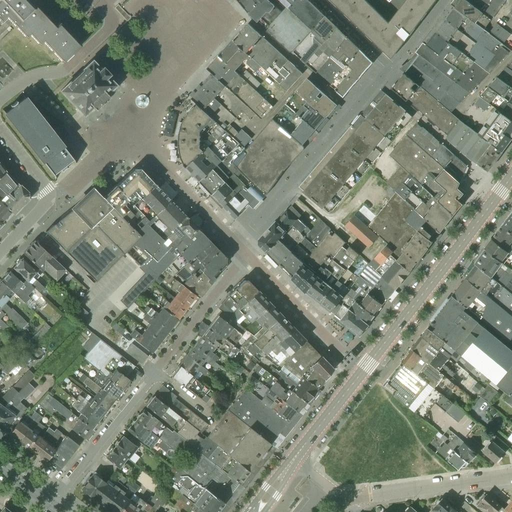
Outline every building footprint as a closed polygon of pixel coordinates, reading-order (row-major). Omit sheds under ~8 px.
[(43,42),(62,63),(81,45),(60,23),(58,25),(36,1),(36,0),(0,0),(0,34),(0,35),(12,23),(26,38),(30,35),(39,45),(43,42)] [(237,0),(248,13),(249,14),(261,4),(260,2),(261,1),(259,0),(237,0)] [(268,0),(265,0),(261,4),(249,14),(258,22),(267,12),(270,12),(276,6),(268,0)] [(268,0),(276,6),(270,12),(267,12),(258,22),(270,32),(293,52),(312,31),(289,8),(280,0),(268,0)] [(280,0),(289,8),(296,0),(280,0)] [(312,31),(325,16),(308,0),(296,0),(289,8),(312,31)] [(413,0),(392,29),(361,0),(327,0),(394,63),(442,0),(413,0)] [(484,30),(491,21),(465,0),(460,0),(455,8),(472,21),(484,30)] [(465,0),(491,21),(491,20),(498,12),(480,0),(465,0)] [(480,0),(498,12),(503,5),(496,0),(480,0)] [(489,73),(500,62),(511,51),(484,30),(472,21),(455,8),(453,10),(449,8),(435,28),(438,30),(436,32),(453,45),(467,56),(489,73)] [(306,64),(337,28),(325,16),(312,31),(293,52),(306,64)] [(260,67),(286,92),(303,74),(248,24),(233,40),(233,41),(232,42),(260,67)] [(496,24),(490,32),(504,43),(511,35),(496,24)] [(316,73),(347,37),(337,28),(306,64),(316,73)] [(456,84),(469,94),(489,73),(467,56),(453,45),(436,32),(426,45),(448,62),(452,65),(462,73),(457,79),(459,81),(456,84)] [(360,49),(353,43),(347,37),(316,73),(330,85),(344,68),(360,49)] [(235,71),(246,59),(247,61),(246,62),(246,64),(255,73),(260,67),(232,42),(218,57),(235,71)] [(457,79),(462,73),(452,65),(448,62),(426,45),(423,43),(416,52),(419,54),(456,84),(459,81),(457,79)] [(358,80),(373,62),(365,55),(360,49),(344,68),(358,80)] [(405,73),(423,89),(441,105),(449,112),(450,113),(469,94),(456,84),(419,54),(419,55),(415,53),(402,71),(405,73)] [(255,90),(240,76),(235,71),(218,57),(207,69),(213,75),(256,115),(261,120),(273,107),(255,90)] [(100,70),(91,61),(61,90),(84,116),(91,110),(94,112),(111,96),(108,93),(115,86),(107,77),(109,75),(102,68),(100,70)] [(511,70),(507,67),(497,77),(511,88),(511,70)] [(330,85),(335,90),(343,97),(358,80),(344,68),(330,85)] [(240,76),(255,90),(260,84),(246,71),(240,76)] [(406,101),(407,100),(413,94),(414,92),(418,95),(423,89),(405,73),(392,89),(406,101)] [(202,87),(236,118),(242,112),(251,120),(256,115),(213,75),(202,87)] [(511,88),(497,77),(488,87),(511,104),(511,88)] [(307,101),(326,117),(336,105),(309,80),(302,85),(296,92),(307,101)] [(234,138),(238,133),(230,125),(236,118),(202,87),(191,99),(198,105),(204,110),(216,122),(220,125),(225,131),(229,134),(233,137),(234,138)] [(511,104),(488,87),(479,97),(490,104),(496,109),(511,120),(511,104)] [(414,92),(413,94),(407,100),(408,101),(411,104),(413,104),(419,109),(419,111),(423,114),(423,115),(424,115),(428,118),(429,118),(441,105),(423,89),(418,95),(414,92)] [(412,117),(381,90),(360,114),(392,141),(412,117)] [(297,115),(315,130),(326,117),(307,101),(296,92),(286,104),(297,115)] [(22,94),(24,98),(22,100),(17,104),(16,103),(17,101),(16,101),(15,103),(14,104),(12,105),(10,105),(10,106),(12,106),(13,106),(13,107),(6,113),(3,109),(2,110),(5,113),(5,114),(52,173),(57,179),(54,175),(62,169),(63,170),(61,172),(62,173),(63,172),(64,170),(65,169),(66,169),(69,168),(68,167),(66,167),(65,166),(73,160),(76,164),(77,164),(57,139),(60,136),(60,135),(60,134),(60,132),(59,132),(57,131),(56,131),(53,133),(22,94)] [(305,143),(309,144),(318,133),(315,130),(297,115),(286,104),(273,118),(293,136),(303,145),(305,143)] [(216,122),(204,110),(198,105),(189,115),(203,128),(209,134),(210,136),(220,125),(216,122)] [(446,135),(458,120),(458,119),(450,113),(449,112),(441,105),(429,118),(436,124),(436,125),(439,128),(439,130),(441,130),(444,133),(446,135)] [(511,138),(511,121),(496,109),(495,111),(491,116),(491,117),(487,122),(485,125),(482,128),(478,134),(478,135),(479,136),(490,144),(501,153),(511,138)] [(360,114),(351,125),(340,139),(371,165),(392,141),(360,114)] [(187,168),(204,150),(208,146),(215,140),(210,136),(209,134),(203,128),(189,115),(186,118),(183,124),(180,134),(180,135),(180,145),(180,147),(181,156),(182,158),(186,168),(187,168)] [(239,169),(242,172),(251,181),(261,192),(266,196),(267,194),(284,170),(285,171),(303,150),(304,149),(304,147),(303,145),(293,136),(273,118),(246,150),(232,162),(239,169)] [(454,145),(468,128),(458,120),(446,135),(447,135),(446,137),(447,137),(446,139),(454,145)] [(406,135),(431,157),(442,144),(441,144),(440,145),(436,141),(437,140),(435,138),(434,139),(427,133),(428,132),(425,130),(424,131),(417,124),(418,123),(417,122),(406,135)] [(210,136),(215,140),(225,131),(220,125),(210,136)] [(465,155),(479,136),(478,135),(468,128),(454,145),(456,146),(456,145),(457,146),(456,148),(465,155)] [(238,143),(246,134),(242,130),(238,133),(234,138),(238,143)] [(229,134),(224,138),(228,142),(233,137),(229,134)] [(251,139),(246,134),(238,143),(239,144),(244,148),(251,139)] [(431,157),(406,135),(388,155),(401,167),(410,175),(413,178),(453,216),(463,204),(459,201),(459,199),(462,196),(464,194),(462,192),(461,191),(459,189),(458,185),(459,184),(460,184),(460,183),(444,168),(431,157)] [(490,144),(479,136),(465,155),(466,155),(467,155),(466,157),(476,164),(490,144)] [(199,181),(214,168),(239,144),(238,143),(234,138),(233,137),(228,142),(224,146),(218,151),(193,175),(199,181)] [(351,190),(369,168),(371,165),(340,139),(319,163),(351,190)] [(219,141),(217,143),(215,140),(208,146),(204,150),(187,168),(193,175),(218,151),(224,146),(219,141)] [(239,144),(214,168),(199,181),(212,195),(234,174),(239,169),(232,162),(246,150),(244,148),(239,144)] [(431,157),(444,168),(455,156),(445,147),(442,144),(431,157)] [(501,153),(490,144),(476,164),(477,163),(488,171),(501,153)] [(455,156),(444,168),(460,183),(467,167),(455,156)] [(299,187),(329,213),(332,211),(351,190),(319,163),(299,187)] [(406,180),(410,175),(401,167),(397,171),(406,180)] [(155,184),(141,169),(134,168),(134,169),(116,186),(131,202),(138,196),(141,198),(155,184)] [(246,186),(237,177),(242,172),(239,169),(234,174),(212,195),(224,207),(235,196),(239,193),(246,186)] [(394,175),(403,184),(406,180),(397,171),(394,175)] [(0,201),(11,212),(14,215),(29,199),(29,194),(21,186),(14,180),(6,172),(4,174),(0,176),(0,201)] [(403,184),(394,175),(390,180),(399,188),(403,184)] [(453,216),(413,178),(406,187),(412,192),(448,223),(453,216)] [(390,180),(387,184),(386,184),(396,193),(399,188),(390,180)] [(249,204),(254,208),(264,198),(266,196),(261,192),(251,181),(246,186),(239,193),(249,204)] [(141,198),(134,205),(142,213),(145,216),(149,220),(170,200),(155,184),(141,198)] [(406,187),(403,184),(399,188),(396,193),(405,201),(412,192),(406,187)] [(142,213),(134,205),(131,202),(116,186),(115,186),(104,197),(122,216),(133,227),(137,223),(134,220),(142,213)] [(448,223),(412,192),(405,201),(440,233),(448,223)] [(249,204),(239,193),(235,196),(224,207),(235,220),(249,204)] [(431,245),(440,233),(405,201),(396,193),(384,207),(431,245)] [(125,250),(140,235),(133,227),(122,216),(104,197),(103,198),(102,197),(102,198),(91,202),(90,201),(89,201),(88,200),(87,200),(86,201),(85,201),(84,202),(84,203),(84,204),(84,205),(80,207),(78,205),(60,220),(60,221),(62,222),(55,229),(53,227),(52,226),(44,232),(96,282),(103,275),(126,252),(125,250)] [(125,250),(126,252),(141,267),(157,249),(172,234),(169,231),(185,216),(170,200),(149,220),(145,216),(137,223),(133,227),(140,235),(125,250)] [(0,220),(1,222),(11,212),(0,201),(0,220)] [(412,268),(422,256),(431,245),(384,207),(376,216),(363,205),(353,216),(367,227),(369,226),(379,235),(378,236),(379,237),(387,244),(393,250),(389,255),(396,261),(399,257),(412,268)] [(287,210),(259,239),(259,240),(259,241),(259,242),(259,243),(259,244),(267,253),(288,230),(301,216),(291,206),(288,210),(287,210)] [(511,211),(501,226),(511,235),(511,211)] [(164,271),(201,232),(185,216),(169,231),(172,234),(157,249),(141,267),(114,295),(127,308),(164,271)] [(301,216),(288,230),(267,253),(279,265),(307,235),(308,234),(311,231),(298,220),(301,217),(301,216)] [(368,248),(379,237),(378,236),(379,235),(369,226),(367,227),(353,216),(344,227),(368,248)] [(285,272),(288,269),(326,225),(321,220),(311,231),(308,234),(307,235),(279,265),(285,272)] [(326,225),(288,269),(285,272),(291,278),(328,233),(330,229),(326,225)] [(511,240),(511,235),(501,226),(492,240),(511,255),(511,244),(511,245),(510,243),(511,240)] [(201,232),(164,271),(172,277),(175,274),(209,241),(201,232)] [(306,293),(342,247),(345,243),(335,233),(332,236),(328,233),(291,278),(306,293)] [(511,262),(511,264),(511,265),(511,255),(492,240),(485,249),(506,267),(511,261),(511,262)] [(65,270),(34,241),(23,254),(42,272),(44,270),(55,281),(65,270)] [(175,274),(176,275),(185,282),(186,282),(218,250),(209,241),(175,274)] [(383,249),(374,258),(369,265),(396,289),(412,268),(399,257),(396,261),(389,255),(393,250),(387,244),(383,249)] [(346,251),(342,247),(306,293),(320,303),(345,271),(346,270),(347,269),(358,255),(349,247),(346,251)] [(475,264),(476,265),(511,294),(511,285),(508,282),(511,277),(511,271),(506,267),(485,249),(475,264)] [(227,260),(218,250),(186,282),(185,282),(184,283),(201,296),(215,279),(227,267),(225,265),(227,263),(227,260)] [(13,268),(21,276),(34,288),(37,291),(42,286),(31,276),(36,271),(22,258),(13,268)] [(344,295),(354,303),(373,318),(396,289),(369,265),(349,289),(344,295)] [(511,294),(476,265),(465,278),(511,316),(511,294)] [(29,298),(27,296),(34,288),(21,276),(13,268),(10,271),(1,281),(13,292),(19,298),(23,301),(24,302),(29,298)] [(344,295),(349,289),(344,285),(353,274),(347,269),(346,270),(345,271),(320,303),(331,312),(344,295)] [(158,285),(163,280),(159,276),(154,281),(158,285)] [(452,295),(465,307),(466,307),(467,308),(511,344),(511,316),(465,278),(452,295)] [(228,297),(239,308),(256,290),(248,281),(244,280),(227,296),(228,297)] [(6,299),(13,292),(1,281),(0,281),(0,309),(1,311),(2,310),(6,314),(7,316),(9,318),(21,329),(27,323),(12,308),(11,309),(10,309),(4,303),(7,299),(6,299)] [(171,287),(175,290),(178,292),(173,298),(186,308),(196,295),(176,281),(171,287)] [(270,304),(256,290),(239,308),(244,314),(251,323),(270,304)] [(186,308),(173,298),(167,293),(163,298),(162,298),(159,302),(158,304),(162,308),(177,319),(186,308)] [(373,318),(354,303),(344,295),(331,312),(358,333),(360,335),(361,333),(373,318)] [(511,350),(473,318),(464,310),(466,308),(467,309),(467,308),(466,307),(465,307),(452,295),(428,327),(475,366),(492,380),(500,387),(511,396),(511,350)] [(236,322),(244,314),(239,308),(228,297),(222,305),(223,305),(219,310),(221,311),(236,322)] [(281,315),(270,304),(251,323),(245,330),(246,330),(252,336),(241,347),(245,351),(246,350),(246,351),(257,340),(281,315)] [(177,319),(162,308),(158,313),(151,308),(150,309),(147,306),(143,310),(147,313),(168,330),(177,319)] [(0,319),(5,314),(1,311),(0,309),(0,328),(1,329),(4,332),(9,327),(7,325),(6,326),(0,319)] [(233,328),(242,335),(246,330),(245,330),(236,323),(236,322),(221,311),(218,316),(233,328)] [(142,319),(146,322),(149,324),(145,329),(160,341),(168,330),(147,313),(142,319)] [(281,315),(257,340),(246,351),(253,357),(263,347),(287,322),(281,315)] [(233,328),(218,316),(209,327),(231,344),(234,347),(242,336),(242,335),(233,328)] [(276,346),(293,328),(287,322),(263,347),(253,357),(259,362),(266,355),(267,355),(276,346)] [(46,323),(31,339),(35,343),(51,327),(46,323)] [(125,331),(115,323),(112,328),(121,335),(125,331)] [(209,327),(202,336),(215,347),(223,353),(231,359),(238,350),(234,347),(231,344),(209,327)] [(470,371),(475,366),(428,327),(426,330),(421,336),(438,350),(447,358),(448,359),(454,364),(455,364),(454,363),(459,357),(465,361),(462,365),(470,371)] [(304,340),(293,328),(276,346),(267,355),(270,359),(268,361),(277,368),(283,362),(304,340)] [(160,341),(145,329),(141,335),(138,333),(134,330),(130,336),(133,339),(151,353),(160,341)] [(89,339),(85,344),(90,349),(99,339),(92,333),(88,337),(89,339)] [(194,346),(215,362),(218,358),(211,352),(215,347),(202,336),(194,346)] [(442,366),(448,359),(447,358),(438,350),(421,336),(412,348),(445,376),(449,379),(452,374),(442,366)] [(36,344),(35,343),(31,339),(31,338),(26,343),(32,349),(36,344)] [(115,369),(126,377),(134,366),(99,339),(90,349),(89,350),(115,369)] [(283,362),(285,364),(286,365),(288,366),(299,375),(306,365),(309,368),(320,357),(304,340),(283,362)] [(142,364),(148,356),(132,344),(125,352),(142,364)] [(216,370),(219,366),(215,362),(194,346),(187,355),(201,366),(205,361),(212,367),(216,370)] [(435,388),(445,376),(412,348),(402,361),(417,374),(424,379),(435,388)] [(129,383),(129,381),(129,380),(126,377),(115,369),(89,350),(81,358),(99,372),(98,372),(122,390),(125,386),(128,386),(129,383)] [(179,365),(193,376),(197,370),(205,377),(209,372),(201,366),(187,355),(179,365)] [(306,365),(299,375),(316,389),(332,369),(320,357),(309,368),(306,365)] [(9,361),(2,371),(7,375),(15,367),(9,361)] [(250,371),(255,364),(251,361),(246,368),(250,371)] [(422,419),(428,412),(442,394),(435,388),(424,379),(417,374),(402,361),(386,382),(397,391),(394,395),(422,419)] [(237,364),(230,373),(237,378),(244,369),(237,364)] [(288,366),(286,365),(285,364),(279,372),(271,366),(266,372),(267,373),(278,381),(291,392),(305,403),(316,389),(299,375),(288,366)] [(193,376),(179,365),(170,376),(206,404),(210,399),(206,395),(210,390),(193,376)] [(305,403),(291,392),(278,381),(267,373),(266,372),(258,366),(252,374),(258,379),(257,381),(296,412),(297,412),(305,403)] [(0,412),(18,392),(19,393),(35,376),(29,370),(12,387),(2,398),(4,399),(2,402),(0,404),(0,412)] [(120,396),(119,394),(122,390),(98,372),(95,377),(104,384),(100,389),(114,400),(115,398),(118,398),(120,396)] [(255,379),(251,376),(247,381),(251,384),(255,379)] [(113,405),(112,402),(114,400),(100,389),(87,378),(83,383),(97,394),(92,400),(106,410),(109,407),(111,407),(113,405)] [(500,387),(492,380),(488,385),(493,389),(497,392),(500,387)] [(268,406),(288,422),(296,412),(257,381),(248,391),(268,406)] [(477,394),(482,387),(477,383),(471,389),(477,394)] [(479,396),(484,400),(493,389),(488,385),(479,396)] [(172,393),(163,386),(158,391),(168,398),(172,393)] [(279,433),(288,422),(268,406),(248,391),(245,389),(237,399),(279,433)] [(489,404),(499,393),(493,389),(484,400),(489,404)] [(225,397),(230,402),(236,394),(231,390),(225,397)] [(158,391),(154,396),(163,404),(168,398),(158,391)] [(0,427),(3,430),(6,425),(12,429),(18,421),(20,423),(23,419),(21,418),(20,417),(27,409),(19,402),(23,397),(19,393),(18,392),(0,412),(0,427)] [(177,397),(172,393),(168,398),(163,404),(168,407),(175,399),(177,397)] [(48,404),(52,399),(51,398),(47,395),(38,404),(51,415),(55,410),(48,404)] [(106,413),(105,411),(106,410),(92,400),(89,403),(80,396),(75,402),(99,420),(102,415),(104,415),(106,413)] [(154,396),(146,407),(171,426),(174,429),(173,431),(194,448),(201,439),(196,435),(198,432),(196,430),(192,426),(187,422),(182,419),(178,415),(173,411),(168,407),(163,404),(154,396)] [(77,418),(52,399),(48,404),(55,410),(67,418),(68,417),(75,422),(70,429),(84,439),(91,429),(77,418)] [(168,407),(173,411),(180,402),(175,399),(168,407)] [(279,433),(237,399),(228,411),(270,444),(279,433)] [(97,426),(96,423),(99,420),(75,402),(72,407),(81,414),(77,418),(91,429),(92,428),(95,428),(97,426)] [(180,402),(173,411),(178,415),(185,406),(180,402)] [(466,414),(453,403),(446,412),(459,423),(466,414)] [(185,406),(178,415),(182,419),(189,410),(185,406)] [(499,413),(493,407),(488,412),(494,417),(499,413)] [(144,410),(135,420),(149,431),(158,438),(166,428),(144,410)] [(189,410),(182,419),(187,422),(194,414),(189,410)] [(248,472),(254,465),(270,444),(228,411),(206,438),(217,447),(248,472)] [(18,442),(39,415),(35,412),(31,417),(29,416),(25,421),(23,419),(20,423),(18,421),(12,429),(8,434),(18,442)] [(194,414),(187,422),(192,426),(199,417),(194,414)] [(44,427),(40,424),(38,423),(41,418),(39,415),(18,442),(28,449),(38,436),(37,435),(44,427)] [(199,417),(192,426),(196,430),(203,421),(199,417)] [(28,449),(36,456),(56,430),(60,425),(51,418),(47,423),(51,426),(41,439),(38,436),(28,449)] [(149,431),(135,420),(127,431),(150,448),(154,443),(158,438),(149,431)] [(196,430),(198,432),(201,434),(208,425),(203,421),(196,430)] [(224,503),(229,496),(239,484),(214,464),(198,451),(194,448),(173,431),(172,432),(166,428),(158,438),(161,441),(169,448),(170,448),(185,459),(179,467),(199,482),(224,503)] [(46,463),(46,462),(56,450),(52,447),(61,434),(56,430),(36,456),(46,463)] [(114,447),(129,459),(134,453),(135,454),(142,445),(131,435),(127,440),(123,436),(114,447)] [(56,450),(46,462),(59,472),(78,447),(65,437),(56,450)] [(214,464),(239,484),(248,472),(217,447),(206,438),(205,437),(203,440),(201,439),(194,448),(198,451),(214,464)] [(452,439),(450,441),(447,445),(448,445),(453,450),(456,452),(469,463),(477,454),(463,442),(459,446),(452,439)] [(169,448),(161,441),(157,446),(165,453),(169,448)] [(492,441),(483,451),(496,463),(505,453),(492,441)] [(448,445),(443,450),(439,447),(436,450),(446,459),(445,459),(459,470),(461,467),(462,467),(465,467),(469,463),(456,452),(453,450),(448,445)] [(129,459),(114,447),(106,458),(126,474),(130,469),(123,464),(127,459),(129,460),(129,459)] [(193,504),(203,511),(216,511),(224,503),(199,482),(179,467),(165,482),(178,492),(181,487),(188,493),(186,495),(195,502),(193,504)] [(90,499),(92,498),(93,499),(105,484),(98,479),(99,477),(98,476),(99,475),(94,472),(90,478),(88,477),(83,485),(84,486),(81,490),(87,494),(87,496),(90,499)] [(105,484),(93,499),(105,508),(122,487),(127,480),(122,476),(117,483),(114,487),(112,486),(111,488),(105,484)] [(119,511),(128,501),(123,497),(124,495),(123,494),(126,490),(122,487),(105,508),(109,511),(119,511)] [(147,511),(151,508),(160,496),(156,493),(153,497),(151,496),(145,503),(139,499),(134,505),(128,501),(119,511),(147,511)] [(506,511),(507,511),(505,510),(486,494),(480,502),(481,503),(478,506),(484,511),(506,511)] [(203,511),(193,504),(182,495),(179,499),(178,499),(173,506),(179,511),(180,511),(203,511)] [(156,511),(157,511),(157,510),(165,500),(160,496),(151,508),(147,511),(156,511)] [(456,511),(457,511),(443,499),(433,510),(434,511),(456,511)]
